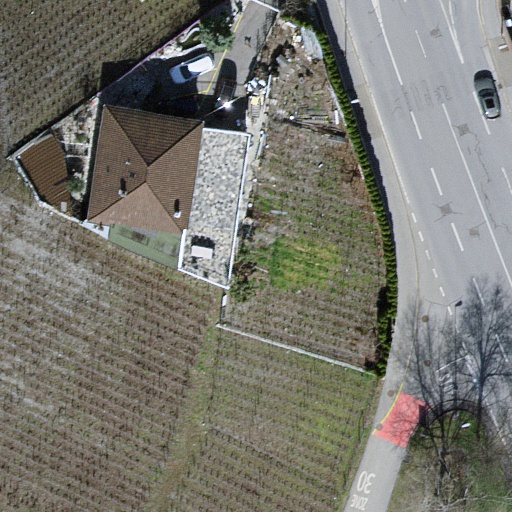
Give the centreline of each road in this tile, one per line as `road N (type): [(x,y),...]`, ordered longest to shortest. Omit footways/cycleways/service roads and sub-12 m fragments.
road 1 (unclassified): [(397,0),(511,288)]
road 2 (residential): [(367,511),(408,405),(436,371),(511,338)]
